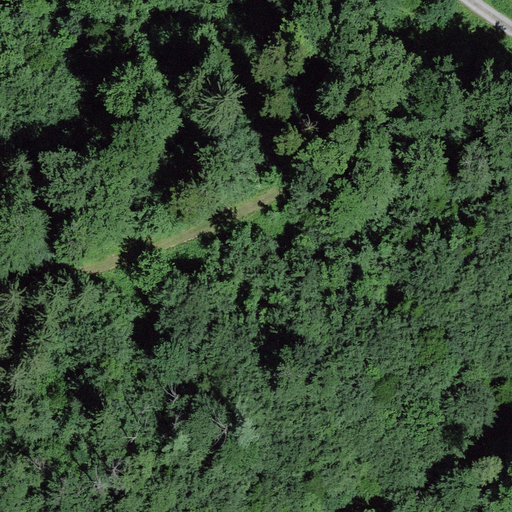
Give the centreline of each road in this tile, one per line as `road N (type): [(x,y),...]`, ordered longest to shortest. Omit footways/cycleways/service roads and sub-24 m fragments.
road 1 (track): [(511,78),(386,122),(231,211),(93,272),(0,293)]
road 2 (track): [(341,511),(511,435)]
